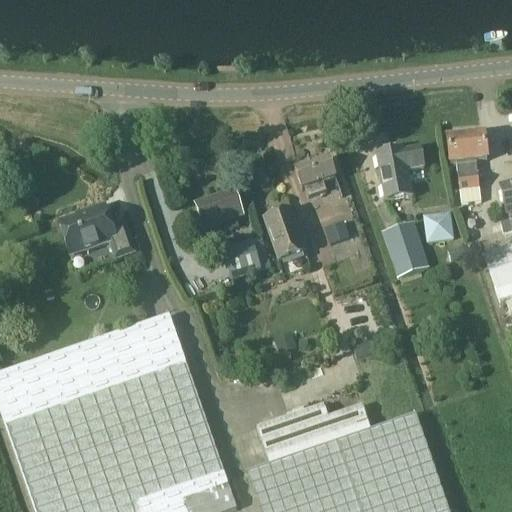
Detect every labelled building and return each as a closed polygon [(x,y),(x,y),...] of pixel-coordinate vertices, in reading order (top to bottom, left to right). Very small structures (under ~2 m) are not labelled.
[(460,195),(478,193),(480,192),(478,178),(476,178),(475,165),(488,164),(484,136),(447,141),(451,168),(457,168),(460,195)] [(424,171),(420,150),(404,153),(404,152),(376,157),(385,205),(413,200),(409,174),(424,171)] [(326,194),(323,187),(336,182),(329,161),(296,172),(303,193),(305,193),(308,200),(326,194)] [(511,185),(500,188),(507,218),(509,218),(511,231),(511,185)] [(205,233),(243,220),(234,193),(196,206),(205,233)] [(112,231),(105,208),(84,215),(85,217),(59,226),(70,261),(109,248),(115,264),(135,257),(125,227),(112,231)] [(280,265),(306,255),(291,212),(264,222),(280,265)] [(336,264),(359,256),(349,225),(325,233),(336,264)] [(398,281),(429,270),(413,225),(383,236),(398,281)] [(236,281),(267,272),(257,242),(227,252),(236,281)] [(500,307),(502,306),(507,318),(511,316),(511,246),(483,257),(500,307)] [(169,318),(0,376),(0,410),(35,511),(233,511),(236,511),(169,318)] [(277,356),(297,349),(293,336),(273,342),(277,356)] [(357,363),(374,357),(369,342),(352,347),(357,363)] [(247,476),(259,511),(448,511),(416,418),(371,433),(362,408),(328,420),(324,408),(257,430),(270,467),(247,476)]
